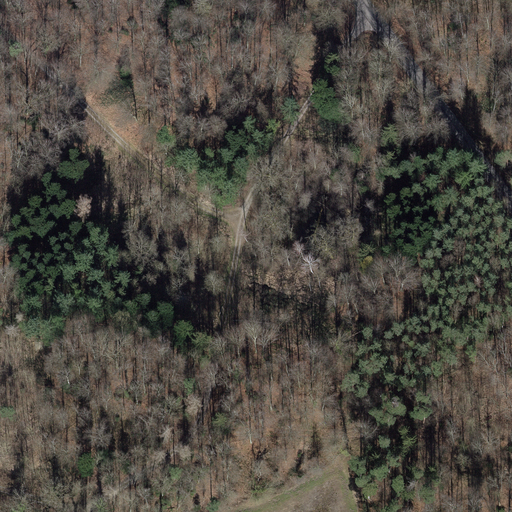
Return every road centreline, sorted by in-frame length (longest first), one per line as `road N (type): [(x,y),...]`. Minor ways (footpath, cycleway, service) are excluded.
road 1 (track): [(369,11),(255,184),(197,425),(168,456),(84,511)]
road 2 (track): [(241,227),(147,167),(0,36)]
road 3 (unclassified): [(511,204),(360,0)]
